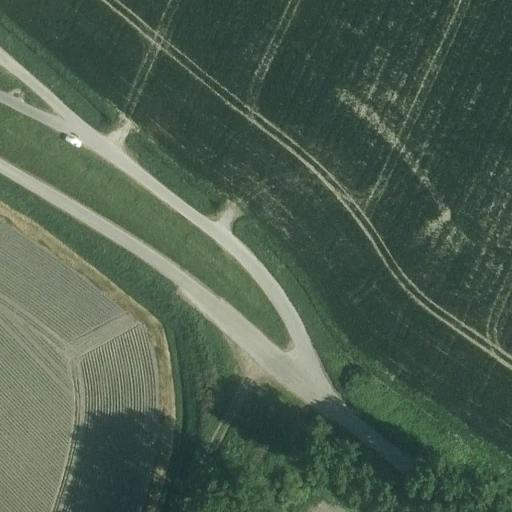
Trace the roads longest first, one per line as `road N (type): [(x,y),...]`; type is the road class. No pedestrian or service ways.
road 1 (unclassified): [(0,169),(55,199),(290,378)]
road 2 (unclassified): [(456,511),(290,378)]
road 3 (track): [(259,353),(195,439),(164,511)]
road 4 (track): [(236,384),(241,433),(209,511)]
